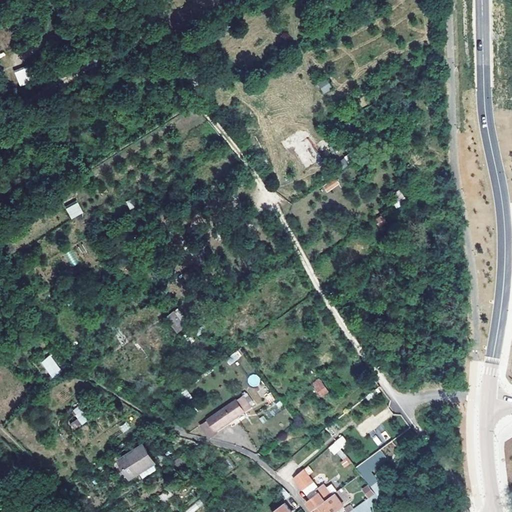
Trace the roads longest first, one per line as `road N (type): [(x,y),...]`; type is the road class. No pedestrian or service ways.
road 1 (secondary): [(481,0),(484,110),(504,235),(486,396)]
road 2 (track): [(146,0),(201,108),(274,202)]
